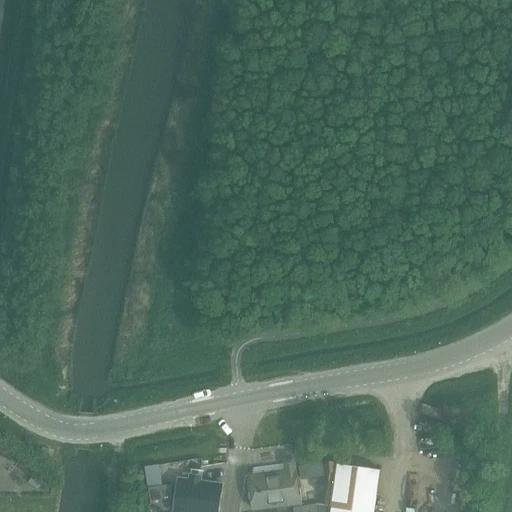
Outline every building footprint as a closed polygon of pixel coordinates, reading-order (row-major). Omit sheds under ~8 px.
[(316,446),(299,449),(301,464),(318,462),(316,446)] [(255,511),(304,505),(296,459),(284,461),(285,470),(249,475),(253,511),(255,511)] [(318,477),(316,492),(323,493),(321,505),(327,506),(332,507),(338,465),(338,464),(322,462),(321,463),(324,476),(318,477)] [(321,463),(300,467),(302,480),(318,477),(324,476),(321,463)] [(317,511),(374,511),(380,470),(338,464),(338,465),(332,507),(327,506),(321,505),(318,504),(317,511)] [(174,465),(146,470),(149,488),(177,483),(174,465)] [(151,502),(173,499),(171,485),(149,488),(151,502)]
